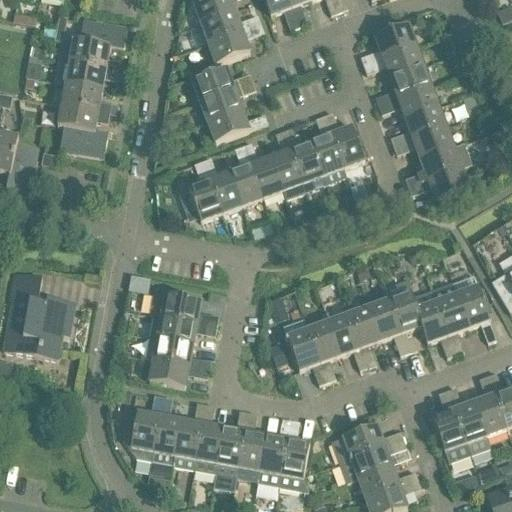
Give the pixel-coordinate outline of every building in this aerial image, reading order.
[(214,0),(193,8),(199,25),(201,30),(235,17),(231,5),(244,0),(214,0)] [(262,0),(271,22),(284,17),(287,25),(291,36),(299,33),(286,0),(262,0)] [(306,25),(301,11),(313,7),(310,0),(286,0),(299,33),(308,30),(306,25)] [(340,18),(333,0),(310,0),(313,7),(324,2),(331,21),(340,18)] [(333,0),(340,18),(348,15),(342,0),(333,0)] [(27,28),(27,29),(34,30),(36,18),(29,17),(27,28)] [(258,22),(249,25),(239,29),(238,25),(235,17),(201,30),(209,50),(261,30),(260,25),(258,22)] [(68,23),(60,21),(59,25),(57,35),(65,36),(67,25),(68,23)] [(128,34),(84,26),(80,47),(80,48),(106,53),(106,54),(110,55),(110,54),(121,56),(124,57),(128,34)] [(246,46),(265,39),(261,30),(209,50),(217,71),(250,59),(246,46)] [(55,41),(57,33),(45,31),(43,39),(55,41)] [(375,43),(380,56),(361,63),(364,72),(417,52),(409,31),(375,43)] [(55,45),(63,46),(65,36),(57,35),(55,45)] [(104,64),(106,54),(106,53),(80,48),(80,47),(74,46),(74,49),(70,68),(118,77),(119,67),(104,64)] [(391,85),(424,73),(417,52),(364,72),(367,80),(386,73),(391,85)] [(118,77),(70,68),(66,90),(98,96),(100,84),(116,87),(118,77)] [(379,112),(432,93),(424,73),(391,85),(395,97),(376,104),(379,112)] [(231,87),(226,74),(193,87),(201,108),(254,89),(250,80),(231,87)] [(237,104),(256,97),(254,89),(201,108),(208,129),(242,116),(237,104)] [(98,96),(66,90),(62,111),(110,120),(112,110),(96,107),(98,96)] [(382,121),(401,114),(405,126),(439,113),(432,93),(379,112),(382,121)] [(10,114),(11,107),(13,102),(5,100),(2,112),(10,114)] [(112,110),(110,120),(116,121),(118,111),(112,110)] [(91,137),(93,127),(108,129),(110,120),(62,111),(59,132),(58,133),(64,134),(90,138),(91,137)] [(394,153),(447,134),(439,113),(405,126),(410,137),(391,144),(394,153)] [(250,137),(249,136),(268,129),(265,121),(246,128),(242,116),(208,129),(216,150),(250,137)] [(340,138),(333,119),(324,122),(343,175),(365,167),(353,133),(340,138)] [(316,125),(323,144),(311,149),(326,189),(346,182),(343,175),(324,122),(316,125)] [(104,164),(108,141),(95,138),(91,137),(90,138),(64,134),(60,156),(104,164)] [(299,153),(292,134),(284,137),(303,190),(306,196),(326,189),(311,149),(299,153)] [(420,167),(454,154),(447,134),(394,153),(397,161),(416,154),(420,167)] [(511,150),(506,134),(491,140),(499,160),(511,155),(511,150)] [(275,140),(282,159),(271,163),(284,197),(303,190),(284,137),(281,138),(275,140)] [(17,150),(19,144),(0,139),(0,173),(4,174),(3,178),(10,180),(16,150),(17,150)] [(259,168),(252,149),(243,152),(263,205),(284,197),(271,163),(259,168)] [(7,193),(29,198),(39,154),(17,150),(16,150),(10,180),(7,193)] [(472,170),(464,150),(454,154),(420,167),(425,178),(406,185),(409,194),(462,174),(472,170)] [(235,155),(242,174),(230,179),(243,212),(263,205),(243,152),(235,155)] [(43,159),(41,171),(45,171),(49,172),(51,160),(43,159)] [(57,173),(59,162),(51,160),(49,172),(57,173)] [(219,183),(211,164),(203,167),(222,220),(243,212),(230,179),(219,183)] [(189,194),(201,228),(222,220),(203,167),(194,170),(201,190),(189,194)] [(436,208),(469,195),(462,174),(409,194),(412,202),(431,195),(436,208)] [(184,211),(193,207),(190,199),(181,202),(184,211)] [(510,319),(511,318),(511,261),(499,269),(505,279),(506,280),(492,288),(510,319)] [(42,284),(15,279),(10,306),(13,306),(3,356),(38,363),(58,366),(63,341),(70,342),(74,319),(66,317),(67,308),(47,304),(39,302),(42,284)] [(418,356),(411,337),(421,333),(422,332),(416,316),(417,315),(413,304),(411,298),(407,287),(385,295),(389,306),(409,359),(418,356)] [(432,297),(455,361),(464,358),(457,339),(469,335),(457,301),(452,289),(432,297)] [(172,302),(173,296),(173,295),(158,292),(156,299),(166,301),(172,302)] [(490,327),(478,293),(457,301),(469,335),(481,330),(488,349),(497,346),(490,327)] [(201,307),(186,305),(187,299),(173,296),(172,302),(166,301),(156,299),(154,299),(150,322),(154,322),(217,334),(219,324),(199,321),(201,307)] [(440,345),(447,364),(455,361),(432,297),(413,304),(417,315),(416,316),(422,332),(421,333),(427,350),(428,349),(440,345)] [(409,359),(389,306),(369,313),(382,347),(394,343),(400,362),(409,359)] [(382,347),(369,313),(349,321),(369,373),(377,371),(370,352),(382,347)] [(369,373),(349,321),(329,328),(341,362),(353,358),(360,377),(369,373)] [(154,322),(150,343),(193,351),(195,339),(215,342),(217,334),(154,322)] [(312,372),(319,391),(328,388),(309,336),(304,324),(283,332),(287,343),(300,377),(312,372)] [(341,362),(329,328),(309,336),(328,388),(336,385),(329,366),(341,362)] [(193,351),(150,343),(146,365),(154,366),(209,376),(211,367),(191,363),(193,351)] [(282,347),(269,352),(274,365),(276,372),(290,367),(282,347)] [(150,388),(185,395),(188,381),(208,385),(209,376),(154,366),(150,388)] [(511,433),(511,395),(503,398),(496,379),(488,382),(507,435),(511,433)] [(507,435),(488,382),(479,386),(486,405),(475,409),(487,443),(507,435)] [(491,454),(486,443),(487,443),(475,409),(463,413),(456,394),(447,397),(470,461),(471,461),(491,454)] [(115,395),(113,405),(128,408),(130,398),(115,395)] [(433,424),(445,458),(449,469),(470,461),(447,397),(439,400),(446,419),(433,424)] [(151,421),(138,419),(136,431),(126,429),(123,445),(136,465),(152,467),(164,403),(155,402),(151,421)] [(169,425),(173,405),(164,403),(152,467),(173,472),(182,427),(169,425)] [(197,409),(194,429),(182,427),(173,472),(195,476),(206,411),(197,409)] [(212,432),(215,413),(207,411),(206,411),(195,476),(216,480),(224,435),(212,432)] [(240,417),(236,437),(224,435),(216,480),(237,484),(239,474),(249,419),(240,417)] [(254,440),(258,420),(249,419),(239,474),(260,478),(266,442),(254,440)] [(282,425),(279,445),(266,442),(260,478),(281,482),(291,426),(282,425)] [(297,448),(300,428),(291,426),(281,482),(304,486),(304,483),(310,452),(310,450),(297,448)] [(382,444),(377,432),(332,448),(340,470),(404,446),(401,438),(382,444)] [(404,446),(340,470),(347,490),(359,486),(392,473),(388,462),(407,455),(404,446)] [(366,506),(419,486),(416,478),(397,485),(392,473),(359,486),(366,506)] [(406,511),(403,502),(422,495),(419,486),(366,506),(368,511),(406,511)] [(511,511),(511,492),(508,494),(488,502),(491,511),(511,511)]
